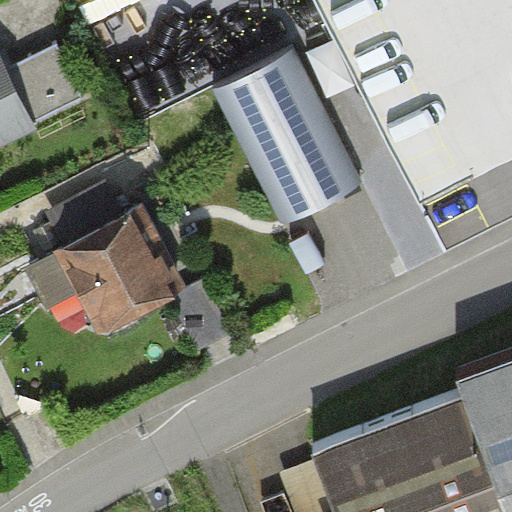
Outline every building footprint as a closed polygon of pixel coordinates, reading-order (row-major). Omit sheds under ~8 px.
[(0,142),(42,120),(0,43),(0,142)] [(291,56),(218,92),(285,230),(359,194),(291,56)] [(148,210),(73,250),(119,333),(193,293),(148,210)] [(511,483),(511,369),(474,384),(481,401),(511,483)] [(343,511),(511,511),(511,483),(481,401),(324,460),(343,511)]
